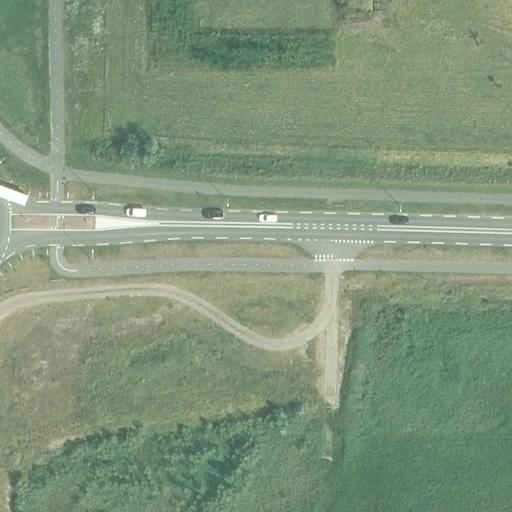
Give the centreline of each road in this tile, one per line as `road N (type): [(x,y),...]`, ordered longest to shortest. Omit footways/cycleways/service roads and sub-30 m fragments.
road 1 (unclassified): [(333,227),(325,314),(311,333),(281,346),(255,342),(171,290),(22,299),(0,309)]
road 2 (secondary): [(333,227),(511,232)]
road 3 (secondary): [(160,224),(333,227)]
road 4 (secondary): [(160,224),(0,201)]
road 5 (secondary): [(0,243),(160,224)]
